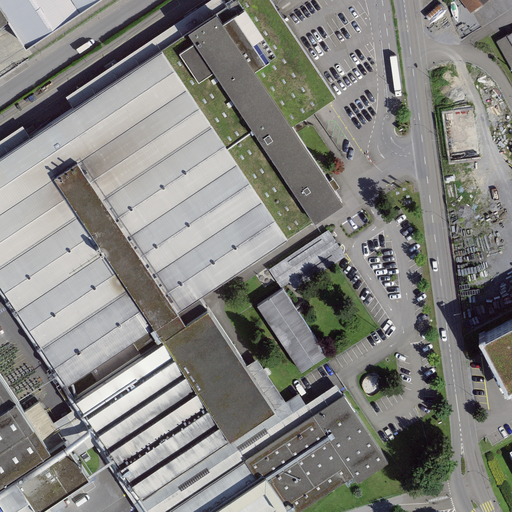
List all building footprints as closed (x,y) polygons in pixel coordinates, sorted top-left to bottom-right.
[(310,110),(333,94),(283,19),(269,0),(234,0),(0,155),(0,284),(66,383),(200,294),(342,200),(290,122),(310,110)] [(0,0),(0,22),(8,17),(26,44),(79,9),(92,0),(0,0)] [(460,0),(470,13),(488,0),(460,0)] [(511,26),(494,38),(511,69),(511,26)] [(328,228),(277,262),(294,286),(334,260),(344,253),(328,228)] [(282,286),(256,303),(300,369),(326,352),(282,286)] [(200,294),(66,383),(141,496),(275,407),(200,294)] [(511,379),(511,318),(483,334),(508,381),(511,379)] [(0,372),(0,483),(52,449),(0,372)] [(343,393),(313,412),(352,471),(358,479),(387,460),(343,393)] [(313,412),(162,511),(269,511),(277,507),(280,511),(289,511),(352,471),(313,412)]
